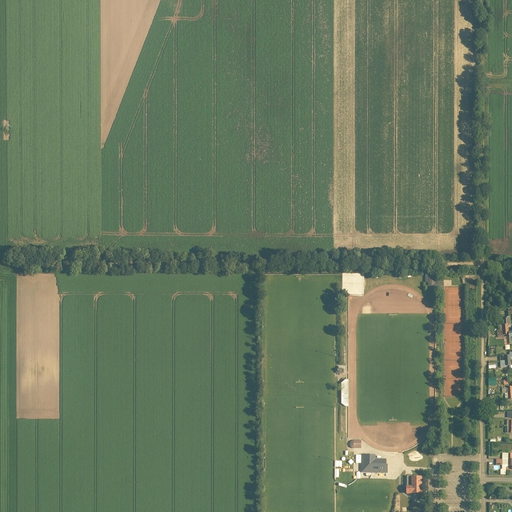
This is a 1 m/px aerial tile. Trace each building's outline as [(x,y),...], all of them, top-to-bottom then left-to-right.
[(443,292),(443,283),(436,283),(436,270),(430,270),(425,275),(425,283),(427,283),(427,292),(443,292)] [(350,381),(339,382),(339,409),(350,409),(350,381)] [(360,450),(360,441),(353,441),(350,443),(349,446),(350,449),(353,450),(360,450)] [(375,456),(361,456),(361,474),(386,474),(386,460),(375,460),(375,456)] [(421,478),(406,477),(406,496),(421,496),(421,478)]
